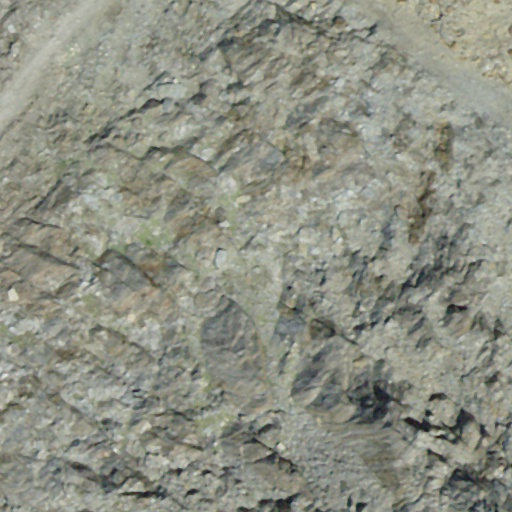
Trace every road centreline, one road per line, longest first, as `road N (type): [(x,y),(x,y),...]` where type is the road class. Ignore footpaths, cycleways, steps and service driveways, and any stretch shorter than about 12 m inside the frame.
road 1 (track): [(135,0),(0,156)]
road 2 (track): [(511,131),(360,0)]
